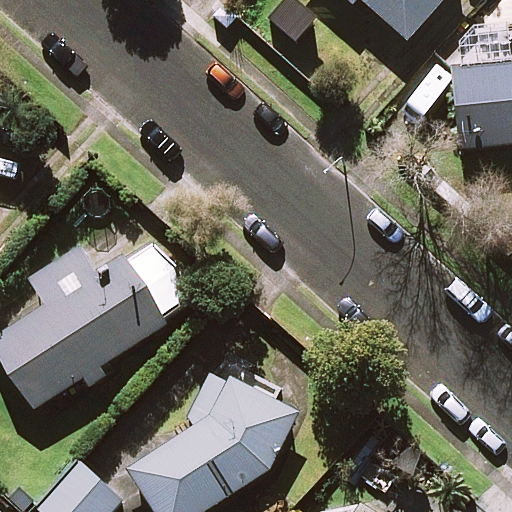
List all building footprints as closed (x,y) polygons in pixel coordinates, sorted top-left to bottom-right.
[(436,0),(361,0),(407,34),(436,0)] [(511,53),(455,60),(460,138),(511,132),(511,53)] [(101,273),(84,246),(28,282),(45,308),(0,336),(0,363),(31,413),(192,310),(166,268),(149,242),(101,273)] [(247,388),(214,370),(174,441),(125,472),(150,511),(204,511),(266,473),(297,417),(247,388)] [(123,511),(77,466),(36,508),(39,511),(123,511)] [(396,511),(373,499),(366,511),(396,511)]
